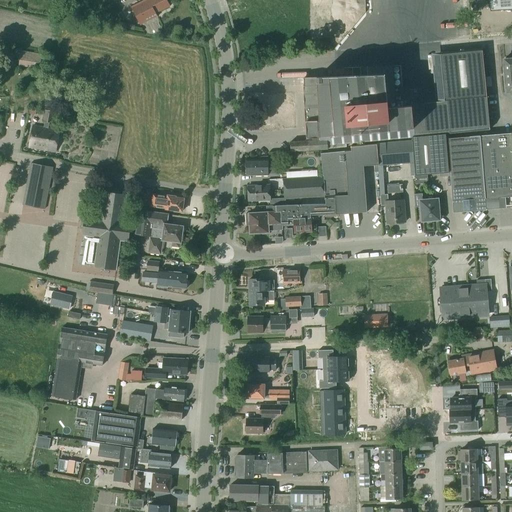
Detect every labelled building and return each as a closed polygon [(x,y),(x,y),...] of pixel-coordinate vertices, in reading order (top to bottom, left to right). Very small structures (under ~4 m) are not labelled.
[(145,0),(131,7),(140,26),(141,26),(141,25),(157,17),(155,13),(170,6),(166,0),(145,0)] [(511,0),(489,0),(491,11),(511,9),(511,0)] [(344,24),(343,11),(319,11),(319,24),(344,24)] [(175,27),(173,39),(181,41),(184,28),(175,27)] [(6,49),(4,62),(39,67),(41,55),(6,49)] [(482,49),(437,53),(441,100),(446,100),(486,95),(482,49)] [(511,59),(503,60),(506,94),(511,93),(511,59)] [(340,77),(303,78),(306,122),(337,120),(336,109),(397,104),(394,65),(353,67),(353,78),(340,79),(340,77)] [(290,142),(290,152),(327,150),(327,149),(346,148),(346,144),(449,134),(489,130),(486,95),(446,100),(441,100),(397,104),(336,109),(337,120),(306,122),(307,142),(290,142)] [(67,99),(65,109),(79,112),(81,102),(67,99)] [(289,112),(279,113),(280,124),(290,123),(289,112)] [(33,126),(29,147),(55,152),(59,131),(48,129),(50,119),(32,116),(30,124),(44,127),(44,128),(33,126)] [(99,132),(99,139),(90,139),(90,150),(107,150),(108,132),(99,132)] [(511,133),(449,139),(413,142),(412,143),(415,176),(439,174),(440,177),(452,176),(454,202),(463,201),(464,212),(477,211),(476,200),(486,199),(487,210),(502,209),(501,198),(511,197),(511,133)] [(409,143),(377,145),(378,166),(411,163),(409,143)] [(352,152),(346,152),(350,197),(350,204),(365,202),(365,199),(366,198),(365,198),(365,192),(365,191),(364,185),(365,185),(365,184),(364,184),(364,179),(364,178),(362,161),(376,160),(375,144),(351,147),(352,152)] [(346,152),(321,154),(322,177),(323,177),(324,197),(325,205),(325,204),(325,215),(325,220),(338,219),(338,217),(366,217),(365,202),(350,204),(350,197),(346,152)] [(267,159),(246,160),(247,176),(277,175),(276,159),(267,159)] [(31,163),(22,206),(44,210),(52,168),(31,163)] [(322,177),(283,179),(284,199),(324,197),(323,177),(322,177)] [(269,185),(247,187),(248,202),(270,200),(269,185)] [(81,243),(78,265),(90,267),(90,265),(95,266),(95,267),(116,270),(117,261),(118,261),(118,260),(117,260),(118,253),(119,253),(119,252),(118,252),(119,245),(120,245),(120,244),(119,244),(120,241),(128,242),(131,224),(122,223),(122,219),(124,219),(123,218),(123,212),(125,212),(125,211),(124,211),(125,204),(126,204),(125,203),(126,196),(105,193),(104,201),(103,200),(102,201),(104,201),(103,208),(102,208),(102,209),(103,209),(102,215),(101,215),(101,216),(102,216),(101,220),(95,219),(95,218),(94,218),(94,219),(85,218),(83,228),(82,235),(84,236),(83,243),(81,243)] [(152,194),(150,207),(165,209),(181,212),(182,210),(183,210),(184,205),(182,205),(183,199),(174,198),(175,197),(167,196),(166,196),(166,195),(159,194),(159,195),(152,194)] [(387,195),(379,196),(380,206),(385,206),(387,224),(405,223),(403,201),(388,202),(387,195)] [(437,200),(420,201),(422,221),(439,220),(437,200)] [(312,214),(312,216),(325,215),(325,204),(325,205),(312,205),(312,214)] [(266,212),(246,214),(246,226),(249,226),(250,234),(262,233),(263,234),(265,234),(266,233),(268,233),(268,231),(281,229),(281,226),(288,225),(288,219),(287,214),(287,205),(266,206),(266,212)] [(312,205),(287,205),(287,214),(303,214),(309,214),(312,214),(312,205)] [(138,211),(134,235),(150,237),(148,253),(160,254),(162,240),(172,242),(172,246),(179,247),(180,243),(183,227),(166,225),(167,214),(140,211),(138,211)] [(294,219),(294,233),(311,232),(311,218),(309,218),(303,218),(294,219)] [(148,261),(147,270),(158,271),(159,262),(148,261)] [(299,270),(283,270),(283,284),(299,284),(299,270)] [(143,273),(142,282),(158,283),(157,287),(167,288),(167,286),(186,288),(186,286),(188,285),(188,282),(187,281),(187,279),(186,279),(187,274),(159,271),(159,274),(143,273)] [(263,280),(249,280),(249,292),(264,291),(263,286),(263,280)] [(91,283),(90,292),(112,295),(113,286),(91,283)] [(486,286),(440,289),(442,319),(488,315),(486,286)] [(264,291),(249,292),(249,306),(264,305),(264,301),(264,291)] [(273,291),(264,291),(264,301),(274,301),(273,291)] [(69,309),(71,297),(53,293),(51,305),(69,309)] [(326,306),(326,294),(318,295),(318,306),(326,306)] [(300,308),(300,298),(299,298),(284,299),(285,309),(300,308)] [(156,307),(155,319),(167,321),(167,319),(171,319),(181,320),(180,323),(189,324),(190,312),(176,311),(176,313),(167,312),(168,308),(156,307)] [(313,309),(301,310),(301,318),(314,317),(313,309)] [(297,311),(289,311),(289,319),(298,319),(297,311)] [(386,315),(364,315),(364,325),(387,324),(386,315)] [(248,317),(248,333),(262,333),(262,332),(285,332),(285,317),(270,317),(270,319),(262,319),(262,317),(248,317)] [(171,319),(169,331),(173,331),(172,338),(181,339),(182,332),(188,333),(189,324),(180,323),(181,320),(171,319)] [(123,321),(120,337),(149,342),(152,327),(123,321)] [(58,360),(52,397),(76,401),(81,368),(92,370),(93,365),(102,367),(107,335),(86,332),(64,329),(62,328),(57,360),(58,360)] [(498,331),(497,331),(497,341),(497,343),(499,343),(505,343),(505,331),(498,331)] [(333,350),(318,351),(318,359),(323,358),(323,370),(350,369),(350,362),(348,362),(347,357),(333,357),(333,350)] [(463,360),(447,362),(450,375),(465,373),(464,368),(468,367),(469,375),(497,370),(493,351),(462,357),(463,360)] [(243,361),(243,368),(247,368),(247,372),(269,373),(269,371),(276,371),(276,360),(269,359),(269,358),(247,357),(247,361),(243,361)] [(146,369),(145,378),(165,379),(166,374),(187,375),(187,360),(163,359),(163,370),(146,369)] [(511,362),(503,365),(506,381),(511,379),(511,362)] [(323,381),(319,381),(319,389),(336,388),(336,381),(348,381),(348,376),(350,376),(350,369),(323,370),(323,381)] [(119,370),(118,380),(126,381),(127,371),(119,370)] [(283,387),(283,376),(267,376),(268,387),(283,387)] [(247,387),(245,387),(245,392),(247,392),(246,398),(264,399),(264,393),(264,385),(247,385),(247,387)] [(130,395),(128,415),(153,418),(155,399),(163,399),(163,400),(183,402),(185,389),(165,387),(164,391),(146,389),(145,396),(130,395)] [(474,410),(473,389),(457,389),(457,399),(450,399),(451,411),(474,410)] [(343,390),(319,391),(320,407),(344,406),(343,390)] [(269,393),(269,399),(278,399),(278,404),(288,404),(288,399),(289,399),(289,393),(269,393)] [(511,398),(507,399),(506,393),(498,393),(499,409),(506,409),(507,424),(509,423),(509,426),(511,425),(511,398)] [(157,402),(155,418),(181,421),(183,405),(157,402)] [(244,426),(244,432),(246,432),(246,434),(262,434),(262,425),(267,425),(267,420),(269,420),(274,417),(274,415),(280,415),(280,406),(260,405),(260,414),(262,414),(262,419),(246,419),(246,426),(244,426)] [(344,421),(344,406),(320,407),(320,422),(344,421)] [(96,412),(77,409),(76,416),(95,419),(96,412)] [(475,431),(474,410),(451,411),(451,423),(457,422),(458,431),(475,431)] [(137,440),(140,418),(97,412),(93,442),(136,447),(135,448),(140,449),(140,448),(143,448),(144,441),(137,440)] [(345,437),(344,421),(320,422),(321,437),(345,437)] [(175,447),(177,431),(153,429),(151,445),(161,446),(161,451),(174,452),(174,447),(175,447)] [(39,436),(37,447),(49,450),(51,439),(39,436)] [(115,447),(114,459),(120,460),(119,468),(133,470),(135,449),(115,447)] [(400,449),(386,449),(386,447),(378,448),(379,456),(384,456),(384,462),(400,462),(400,449)] [(141,450),(140,463),(149,464),(148,467),(170,469),(172,455),(150,453),(150,451),(141,450)] [(362,450),(358,450),(358,463),(363,463),(367,463),(367,453),(363,453),(362,450)] [(461,452),(458,452),(458,458),(461,458),(461,463),(477,462),(476,450),(461,450),(461,452)] [(336,452),(309,453),(310,471),(336,470),(336,452)] [(303,453),(282,454),(282,472),(304,471),(303,453)] [(235,477),(235,478),(252,478),(253,474),(282,474),(282,472),(282,454),(267,454),(267,461),(253,461),(253,456),(236,456),(237,456),(236,477),(235,477)] [(54,470),(74,470),(73,457),(54,458),(54,470)] [(400,462),(384,462),(380,462),(381,468),(385,467),(385,475),(401,474),(400,462)] [(477,462),(461,463),(461,475),(477,475),(483,475),(483,469),(477,469),(477,462)] [(122,470),(121,482),(129,483),(130,471),(122,470)] [(385,475),(380,475),(381,487),(385,487),(401,486),(401,474),(385,475)] [(136,476),(135,490),(144,491),(144,488),(152,489),(152,490),(169,492),(170,477),(154,475),(153,481),(145,480),(145,477),(136,476)] [(363,476),(359,476),(359,488),(364,488),(369,488),(368,475),(363,476)] [(477,475),(461,475),(462,488),(477,487),(477,475)] [(230,485),(229,501),(230,501),(230,500),(257,501),(257,505),(288,505),(288,506),(324,507),(322,506),(322,491),(291,491),(291,495),(274,495),(274,487),(230,486),(230,485)] [(401,486),(385,487),(386,500),(402,499),(401,486)] [(477,487),(462,488),(462,501),(478,500),(477,487)] [(129,499),(129,507),(143,508),(143,500),(129,499)]
